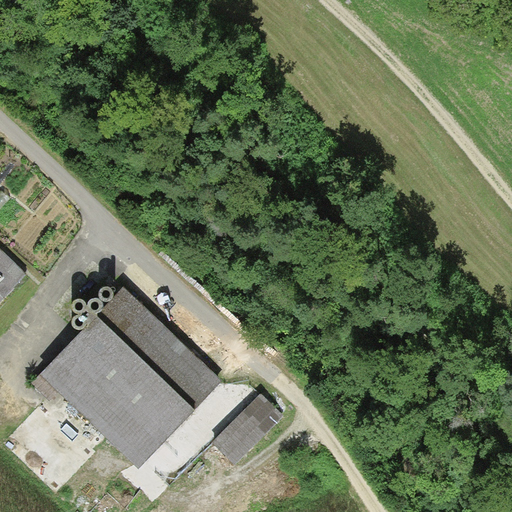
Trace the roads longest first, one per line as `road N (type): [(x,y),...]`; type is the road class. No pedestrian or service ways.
road 1 (track): [(374,511),(289,385),(0,126)]
road 2 (track): [(316,0),(406,79),(511,203)]
